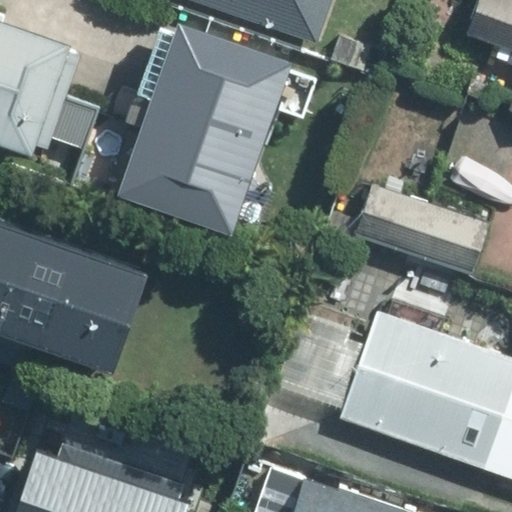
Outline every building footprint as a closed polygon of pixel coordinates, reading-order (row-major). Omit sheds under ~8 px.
[(206,0),(318,39),(331,0),(206,0)] [(73,34),(0,8),(0,144),(30,155),(73,34)] [(290,48),(179,10),(116,190),(227,228),(290,48)] [(497,213),(360,170),(341,231),(478,274),(497,213)] [(0,334),(120,371),(156,254),(0,206),(0,334)] [(511,339),(364,290),(320,418),(511,482),(511,339)] [(188,511),(196,490),(31,432),(3,511),(188,511)] [(288,511),(408,511),(301,475),(288,511)]
